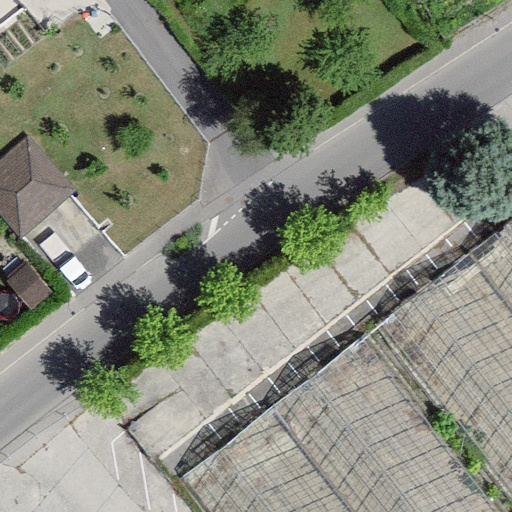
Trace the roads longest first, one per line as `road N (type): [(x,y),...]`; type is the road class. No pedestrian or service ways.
road 1 (unclassified): [(0,422),(272,219)]
road 2 (unclassified): [(272,219),(511,54)]
road 3 (unclassified): [(272,219),(111,0)]
